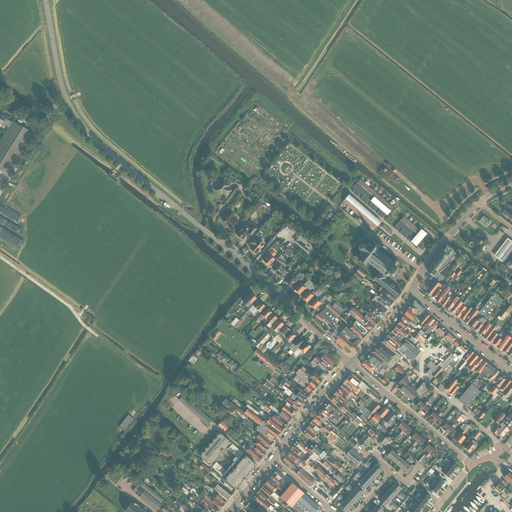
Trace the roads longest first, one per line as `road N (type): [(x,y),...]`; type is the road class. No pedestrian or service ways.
road 1 (tertiary): [(220,242),(75,116),(57,72),(45,0)]
road 2 (tertiary): [(351,364),(220,242)]
road 3 (unclassified): [(470,465),(351,364)]
road 4 (unclassified): [(511,370),(412,289)]
road 5 (track): [(0,256),(96,335)]
road 6 (tertiary): [(272,458),(351,364)]
